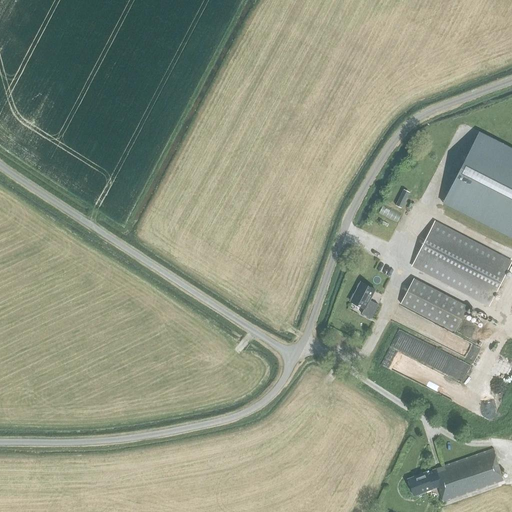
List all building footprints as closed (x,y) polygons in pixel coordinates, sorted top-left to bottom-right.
[(442,207),(511,242),(511,154),(509,161),(475,144),(442,207)] [(511,262),(500,255),(434,221),(411,266),(489,306),(511,262)] [(468,307),(413,278),(400,303),(455,332),(468,307)] [(375,290),(360,282),(350,302),(364,309),(362,314),(371,319),(378,305),(369,300),(375,290)] [(398,330),(383,366),(429,386),(445,350),(398,330)] [(437,487),(443,503),(504,481),(493,449),(432,470),(433,472),(427,474),(426,472),(407,479),(413,496),(432,489),(432,488),(437,487)]
